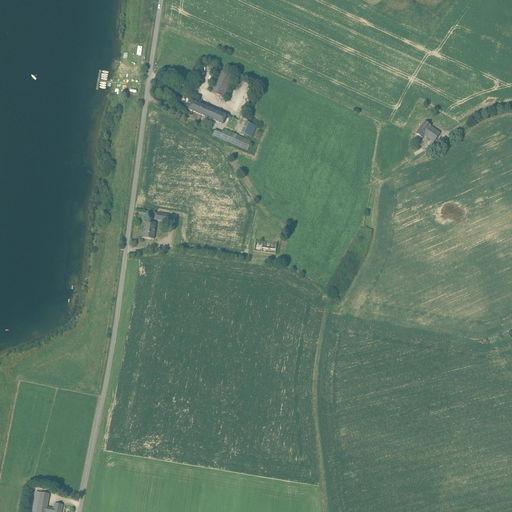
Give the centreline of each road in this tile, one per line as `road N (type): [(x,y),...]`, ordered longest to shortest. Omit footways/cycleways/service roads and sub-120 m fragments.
road 1 (tertiary): [(79,511),(112,350),(162,0)]
road 2 (track): [(373,188),(362,240),(319,336),(314,403),(325,511)]
